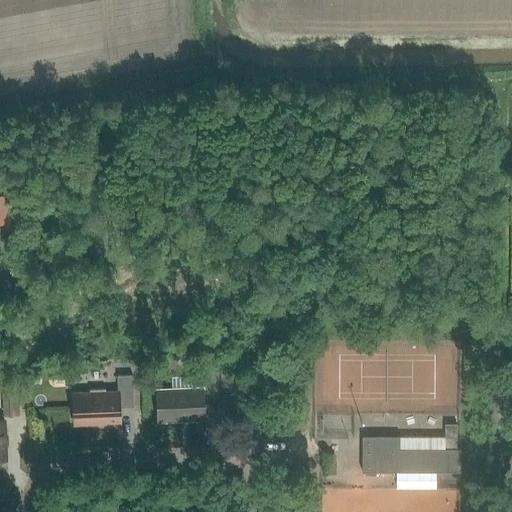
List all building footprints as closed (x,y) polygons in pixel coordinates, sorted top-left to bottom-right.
[(0,224),(10,224),(9,196),(0,196),(0,224)] [(204,405),(221,404),(219,373),(203,373),(203,389),(157,391),(158,423),(205,421),(204,405)] [(122,408),(136,407),(134,376),(119,377),(120,392),(107,392),(107,390),(92,390),(92,393),(74,394),(76,426),(123,424),(122,408)] [(7,416),(20,416),(19,383),(6,383),(7,416)] [(0,462),(8,463),(7,422),(0,421),(0,462)] [(460,473),(460,437),(444,436),(444,449),(399,449),(399,437),(362,437),(362,473),(460,473)]
